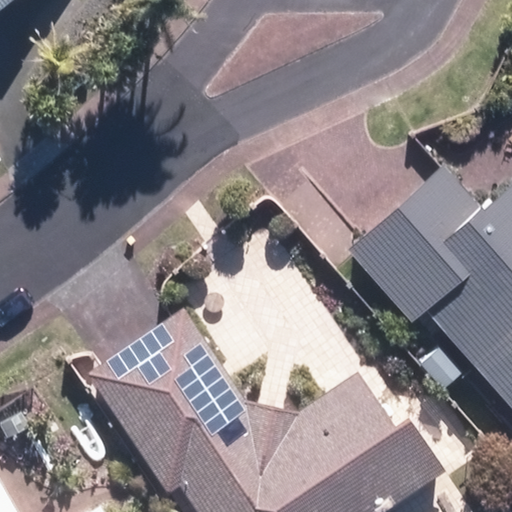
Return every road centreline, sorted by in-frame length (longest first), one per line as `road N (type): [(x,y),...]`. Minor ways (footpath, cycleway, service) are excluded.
road 1 (residential): [(414,0),(393,25),(316,70),(151,131)]
road 2 (residential): [(0,264),(151,131)]
road 3 (residential): [(151,131),(237,0)]
